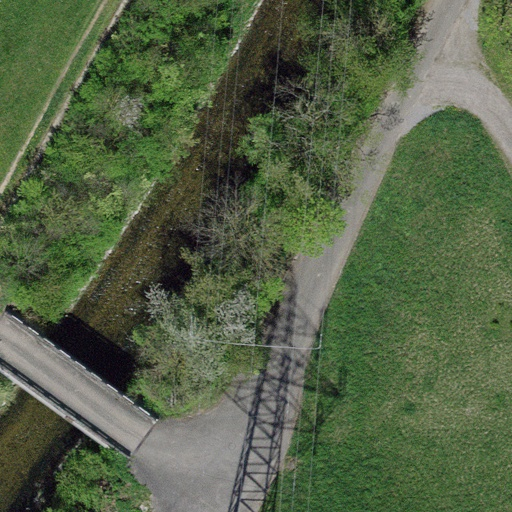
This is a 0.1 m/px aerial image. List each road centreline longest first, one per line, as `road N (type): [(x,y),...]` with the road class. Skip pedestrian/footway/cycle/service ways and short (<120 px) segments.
road 1 (unclassified): [(444,0),(280,336),(212,443),(162,450),(0,342)]
road 2 (track): [(141,0),(0,232)]
road 3 (track): [(426,36),(478,79),(511,144)]
